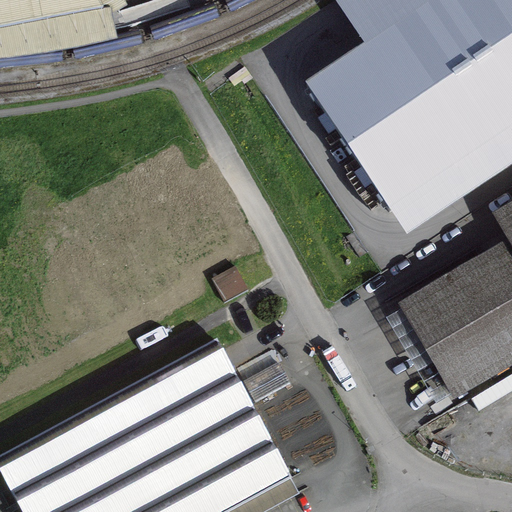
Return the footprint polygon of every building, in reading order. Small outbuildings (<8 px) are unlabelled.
[(0,0),(0,27),(100,14),(92,0),(0,0)] [(399,221),(511,146),(511,0),(332,0),(364,48),(309,84),(399,221)] [(511,211),(501,218),(511,238),(511,211)] [(454,401),(511,367),(511,241),(399,306),(454,401)] [(230,271),(210,283),(221,302),(241,290),(230,271)] [(279,511),(304,499),(221,343),(0,460),(0,470),(22,511),(279,511)]
